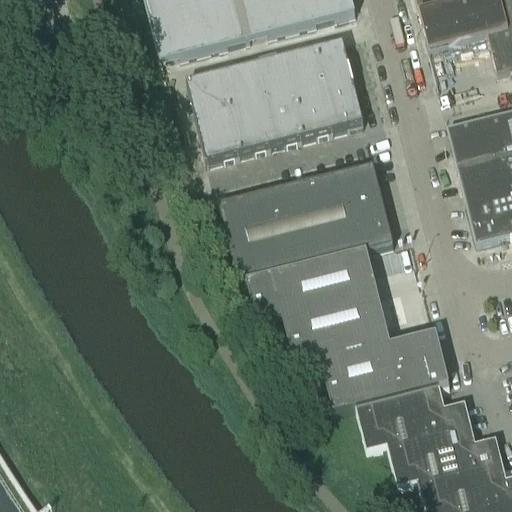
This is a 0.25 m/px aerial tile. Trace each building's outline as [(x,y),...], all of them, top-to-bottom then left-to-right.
[(139,0),(158,73),(355,23),(350,3),(349,0),(139,0)] [(511,0),(413,0),(429,60),(487,45),(497,84),(511,79),(511,0)] [(343,51),(186,91),(206,172),(363,133),(343,51)] [(511,243),(511,120),(447,137),(476,253),(511,243)] [(393,254),(373,174),(218,213),(238,293),(245,291),(366,260),(393,254)] [(390,355),(366,260),(245,291),(256,334),(282,328),(295,380),(320,374),(332,424),(355,418),(449,394),(436,343),(390,355)] [(511,511),(511,487),(506,489),(496,448),(475,453),(465,412),(444,417),(439,398),(449,396),(449,394),(355,418),(366,460),(387,455),(397,497),(417,491),(422,511),(511,511)]
